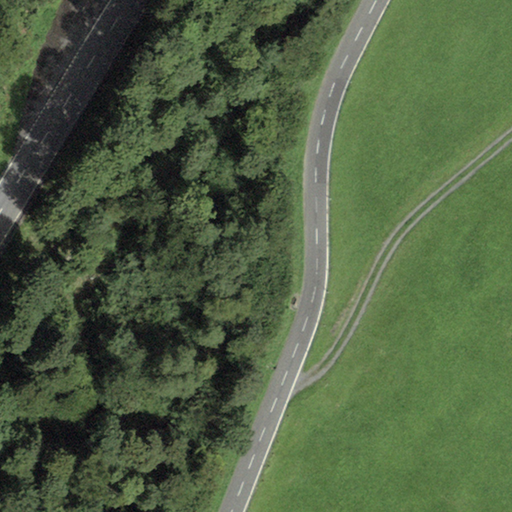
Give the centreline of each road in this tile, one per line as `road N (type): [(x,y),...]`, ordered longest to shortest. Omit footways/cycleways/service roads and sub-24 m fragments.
road 1 (primary): [(232,511),(312,302),(321,124),(376,0)]
road 2 (track): [(283,382),(319,371),(406,225),(511,135)]
road 3 (primary): [(131,0),(0,216)]
